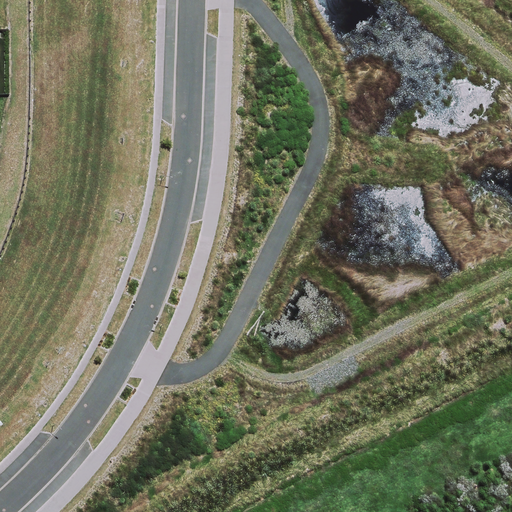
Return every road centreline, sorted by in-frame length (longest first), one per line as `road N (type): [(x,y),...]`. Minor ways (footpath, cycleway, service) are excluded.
road 1 (residential): [(190,0),(186,143),(163,265),(107,383),(0,508)]
road 2 (track): [(248,0),(316,90),(322,118),(313,159),(225,346),(179,374),(122,356)]
